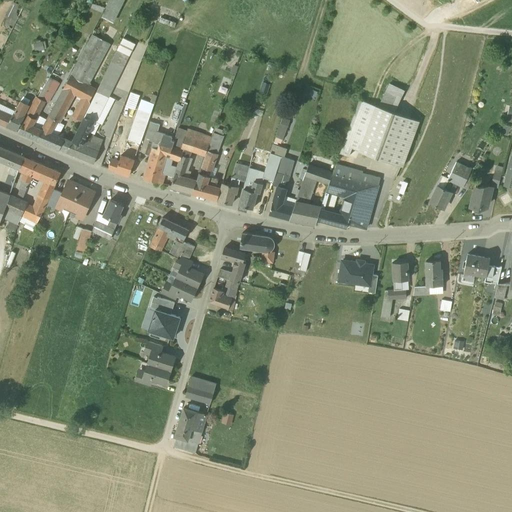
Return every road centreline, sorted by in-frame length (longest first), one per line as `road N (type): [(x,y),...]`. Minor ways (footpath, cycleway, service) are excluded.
road 1 (track): [(0,415),(402,511)]
road 2 (residential): [(226,217),(325,235),(511,228)]
road 3 (residential): [(226,217),(164,455)]
road 4 (residential): [(0,135),(127,189),(226,217)]
road 5 (track): [(511,40),(435,33),(387,0)]
